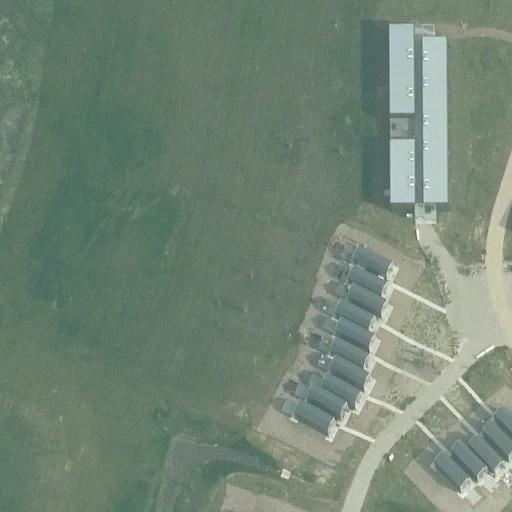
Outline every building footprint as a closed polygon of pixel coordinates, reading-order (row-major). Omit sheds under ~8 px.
[(415,34),(390,34),(391,213),(416,213),(415,34)] [(448,47),(423,47),(424,213),(449,213),(448,47)] [(359,252),(353,265),(387,282),(393,270),(359,252)] [(354,272),(348,284),(382,302),(388,290),(354,272)] [(354,290),(348,303),(382,320),(388,308),(354,290)] [(342,306),(335,319),(369,336),(375,324),(342,306)] [(342,324),(335,337),(369,354),(376,341),(342,324)] [(336,344),(330,356),(364,373),(370,361),(336,344)] [(336,363),(330,374),(364,391),(370,379),(336,363)] [(327,380),(321,392),(355,409),(361,397),(327,380)] [(313,390),(307,402),(341,420),(347,409),(313,390)] [(301,406),(294,419),(328,436),(334,423),(301,406)] [(511,417),(504,410),(494,421),(511,438),(511,417)] [(511,446),(492,426),(483,437),(509,464),(511,460),(511,446)] [(478,441),(468,450),(495,478),(505,468),(478,441)] [(461,447),(451,456),(478,484),(488,474),(461,447)] [(444,457),(435,467),(461,495),(470,485),(444,457)]
